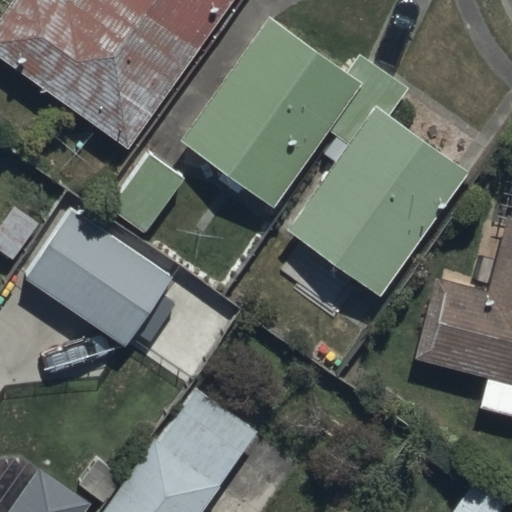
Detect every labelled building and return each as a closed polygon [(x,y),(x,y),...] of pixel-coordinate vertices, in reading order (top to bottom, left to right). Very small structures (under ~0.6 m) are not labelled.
[(0,74),(31,95),(133,165),(245,0),(96,0),(82,21),(51,0),(33,0),(0,49),(0,74)] [(358,60),(344,81),(272,32),(187,155),(285,222),(336,147),(356,160),(291,255),(387,320),(474,192),(393,137),(418,101),(358,60)] [(195,186),(148,155),(104,219),(151,250),(195,186)] [(73,211),(27,278),(130,348),(176,281),(73,211)] [(511,400),(511,247),(497,305),(440,291),(418,376),(474,391),(511,400)] [(200,400),(123,511),(221,511),(267,446),(200,400)] [(493,511),(510,489),(471,463),(443,502),(457,511),(493,511)] [(82,511),(89,504),(38,469),(7,511),(82,511)]
